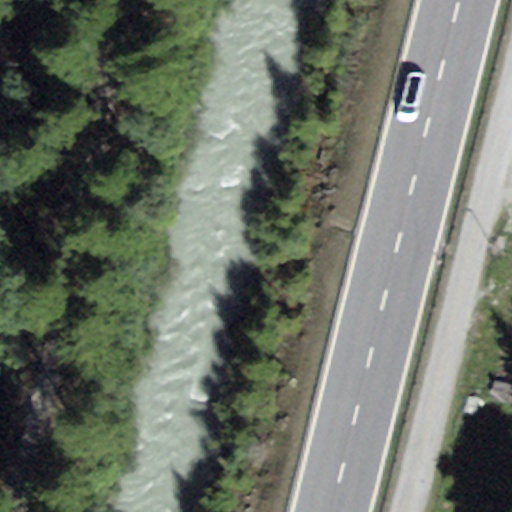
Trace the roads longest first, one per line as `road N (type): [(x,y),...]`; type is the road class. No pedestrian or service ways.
road 1 (secondary): [(455,0),(329,511)]
road 2 (unclassified): [(511,131),(419,511)]
